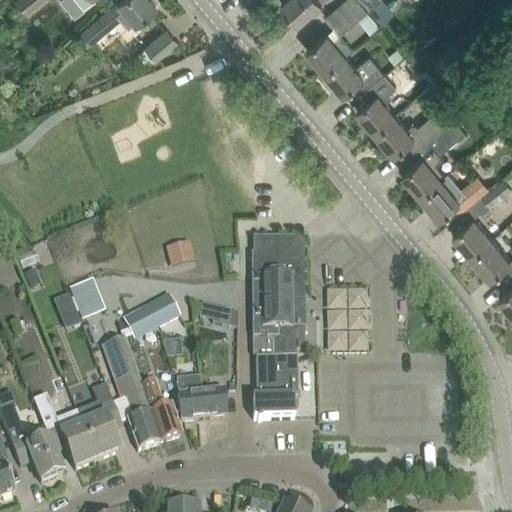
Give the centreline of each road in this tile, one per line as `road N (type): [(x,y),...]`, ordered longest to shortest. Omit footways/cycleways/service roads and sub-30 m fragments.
road 1 (tertiary): [(498,387),(449,295),(195,0)]
road 2 (residential): [(327,489),(316,473),(190,469),(55,511)]
road 3 (unclassified): [(508,480),(327,489)]
